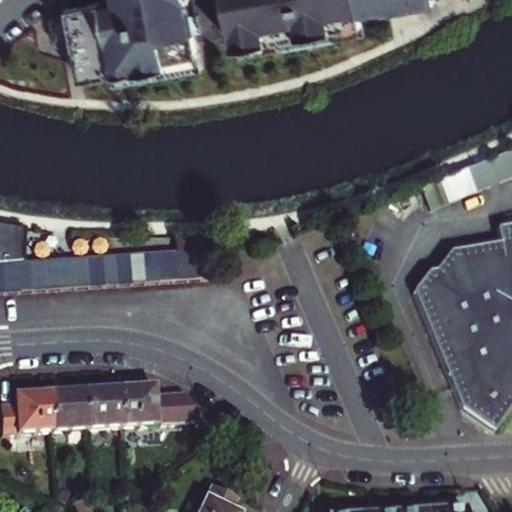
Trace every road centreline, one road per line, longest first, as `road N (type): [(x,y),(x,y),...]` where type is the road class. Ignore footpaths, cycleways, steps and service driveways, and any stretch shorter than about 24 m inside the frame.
road 1 (residential): [(314,447),(167,353),(107,341),(0,347)]
road 2 (residential): [(486,459),(364,462),(314,447)]
